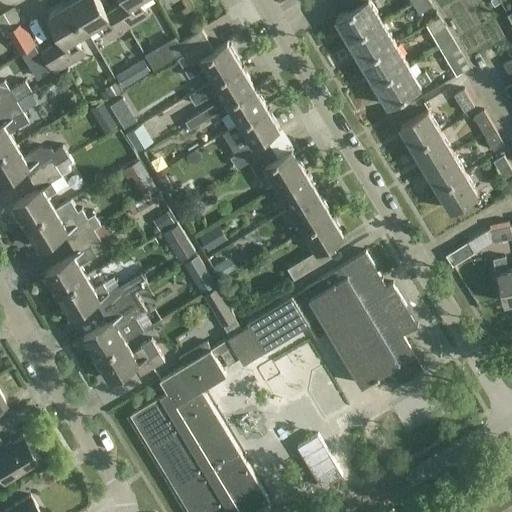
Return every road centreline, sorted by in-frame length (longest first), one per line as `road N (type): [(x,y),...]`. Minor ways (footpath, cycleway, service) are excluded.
road 1 (residential): [(511,419),(261,0)]
road 2 (residential): [(127,511),(0,299)]
road 3 (residential): [(356,511),(511,419)]
